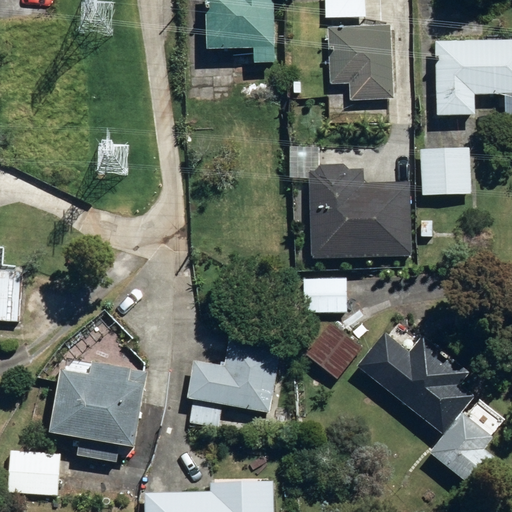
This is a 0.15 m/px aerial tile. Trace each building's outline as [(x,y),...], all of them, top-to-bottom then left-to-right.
[(213,0),(215,49),(261,48),(262,63),(282,63),(279,0),(213,0)] [(369,0),(329,0),(330,18),(369,18),(369,0)] [(400,99),(396,24),(353,26),(333,27),(335,85),(355,84),(355,101),(400,99)] [(511,40),(442,41),(443,116),(482,115),(482,94),(511,94),(511,120),(511,40)] [(473,147),(427,147),(428,195),(474,195),(473,147)] [(316,170),(318,258),(416,256),(414,182),(369,183),(368,169),(354,169),(349,165),(325,165),(321,170),(316,170)] [(351,278),(308,278),(308,313),(350,313),(351,278)] [(366,348),(335,321),(309,351),(340,378),(366,348)] [(391,331),(363,366),(450,435),(436,452),(488,493),(511,463),(492,449),(501,437),(469,412),(482,396),(467,384),(476,373),(428,336),(416,351),(391,331)] [(202,361),(195,398),(276,413),(289,347),(237,337),(232,366),(202,361)] [(70,368),(59,432),(145,447),(155,382),(150,382),(152,373),(140,371),(141,367),(101,360),(99,373),(70,368)] [(12,491),(17,492),(16,505),(30,506),(31,493),(63,495),(66,454),(14,451),(12,491)] [(216,491),(151,493),(151,511),(279,511),(278,482),(216,483),(216,491)]
